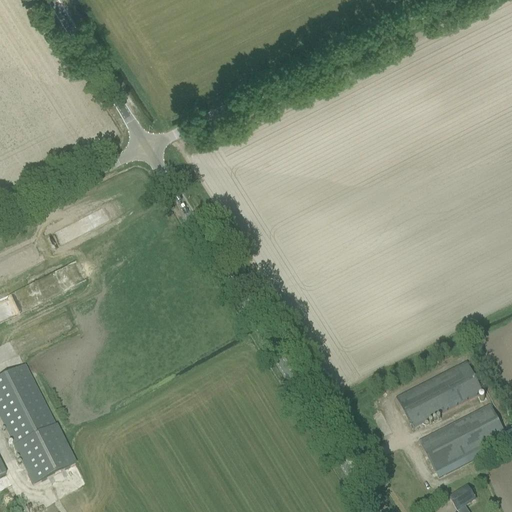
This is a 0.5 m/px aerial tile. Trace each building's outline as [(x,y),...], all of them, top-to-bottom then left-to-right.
[(24,250),(29,261),(38,257),(33,245),(24,250)] [(75,284),(84,281),(78,262),(68,265),(75,284)] [(396,400),(413,431),(422,426),(422,427),(484,396),(468,365),(405,396),(405,395),(396,400)] [(24,368),(0,380),(0,419),(15,448),(14,448),(34,487),(75,466),(56,427),(55,428),(24,368)] [(428,439),(419,443),(435,474),(436,474),(439,480),(509,444),(511,442),(511,429),(504,434),(491,408),(480,413),(428,439)] [(449,500),(456,511),(458,511),(465,508),(475,501),(467,489),(449,500)]
